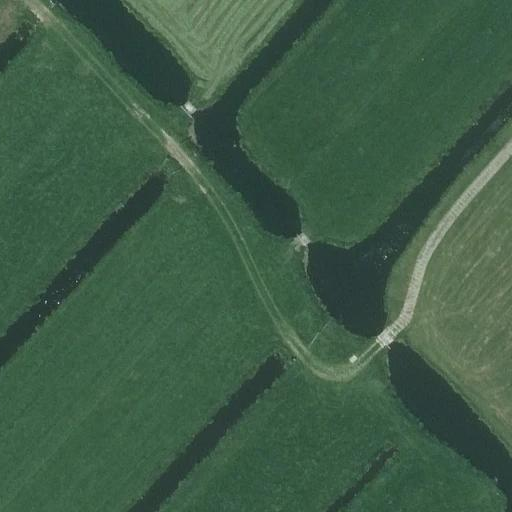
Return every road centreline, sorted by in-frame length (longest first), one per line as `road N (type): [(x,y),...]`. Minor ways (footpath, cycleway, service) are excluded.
road 1 (track): [(157,144),(263,275),(278,326),(338,376),(398,323),(440,230),(511,150)]
road 2 (track): [(287,0),(178,118)]
